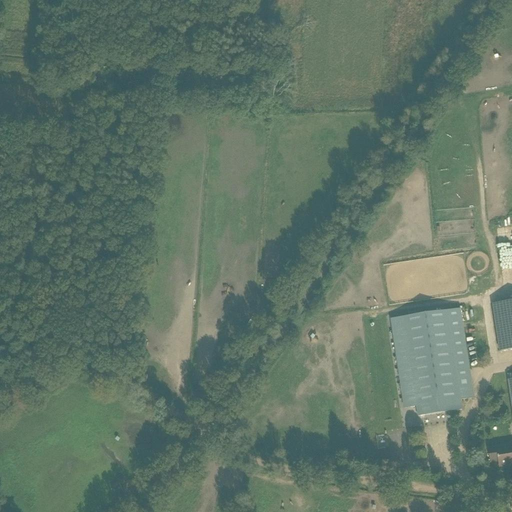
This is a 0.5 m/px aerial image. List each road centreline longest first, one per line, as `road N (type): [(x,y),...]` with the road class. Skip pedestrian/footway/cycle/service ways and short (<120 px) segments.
road 1 (track): [(511,501),(257,458),(0,301)]
road 2 (track): [(47,336),(83,0)]
